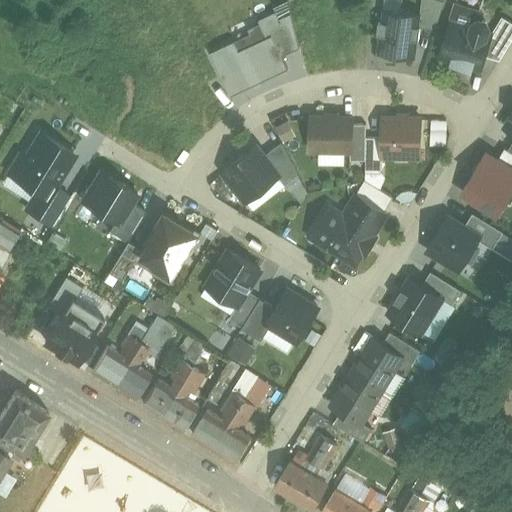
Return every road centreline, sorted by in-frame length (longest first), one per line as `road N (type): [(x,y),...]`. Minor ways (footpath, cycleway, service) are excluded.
road 1 (residential): [(183,193),(206,151),(236,122),(320,86),(388,81),(474,117)]
road 2 (residential): [(241,496),(0,347)]
road 3 (residential): [(241,496),(358,300)]
road 4 (residential): [(358,300),(474,117)]
road 5 (residential): [(358,300),(183,193)]
